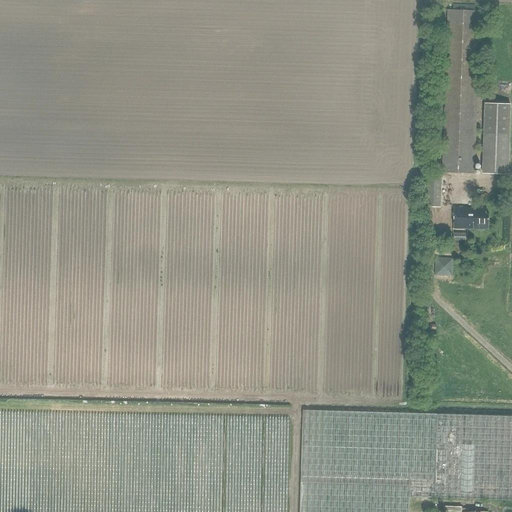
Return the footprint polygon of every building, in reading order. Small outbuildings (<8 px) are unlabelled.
[(475,11),(475,5),(454,4),(453,10),(448,10),(443,173),(474,174),(480,11),(475,11)] [(482,174),(509,175),(511,105),(483,104),(482,174)] [(420,207),(440,207),(441,177),(427,177),(427,185),(420,185),(420,198),(421,198),(420,207)] [(486,223),(489,223),(489,214),(486,214),(487,209),(454,207),(453,228),(486,229),(486,223)] [(453,276),(453,259),(436,258),(436,275),(453,276)] [(409,511),(410,498),(511,501),(511,416),(302,411),(299,511),(409,511)]
